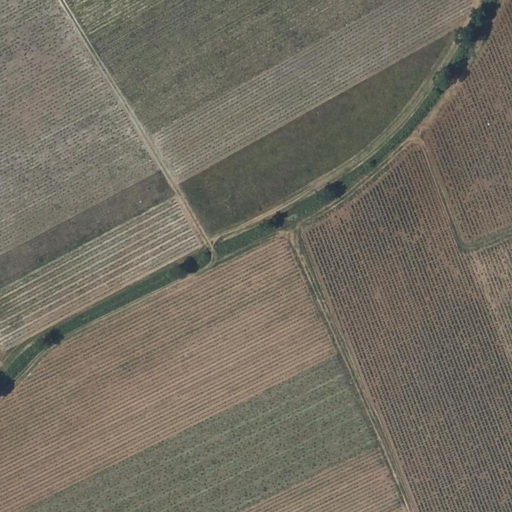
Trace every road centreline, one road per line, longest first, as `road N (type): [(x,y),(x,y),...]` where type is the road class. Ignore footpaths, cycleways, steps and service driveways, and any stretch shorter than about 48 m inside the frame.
road 1 (track): [(502,0),(481,44),(418,131),(343,198),(214,262)]
road 2 (track): [(477,0),(422,94),(389,133),(340,170),(204,241)]
road 3 (track): [(285,230),(407,511)]
road 4 (track): [(204,241),(63,0)]
road 5 (track): [(214,262),(46,347),(0,394)]
